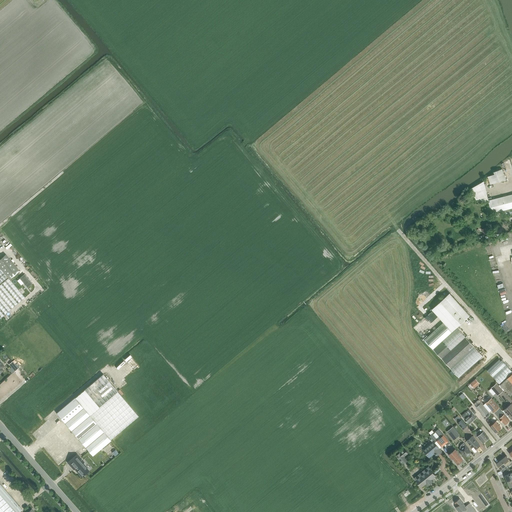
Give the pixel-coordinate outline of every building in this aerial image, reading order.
[(494,172),(495,174),(488,177),(491,184),(506,179),(502,169),(494,172)] [(479,203),(482,202),(489,201),(484,181),(470,189),(477,201),(479,203)] [(511,195),(489,201),(492,213),(511,208),(511,195)] [(491,236),(487,227),(482,229),(485,235),(481,237),(482,240),(491,236)] [(0,317),(0,318),(25,298),(10,280),(20,271),(6,255),(0,259),(0,317)] [(24,283),(27,287),(32,283),(24,274),(20,278),(24,283)] [(425,340),(441,359),(459,379),(483,357),(457,328),(470,316),(450,294),(432,310),(444,323),(425,340)] [(116,372),(125,364),(120,359),(111,367),(116,372)] [(501,361),(489,373),(500,384),(500,385),(511,373),(511,370),(502,360),(501,361)] [(19,368),(13,361),(9,365),(15,371),(19,368)] [(511,373),(500,385),(505,389),(511,396),(511,394),(511,373)] [(85,390),(76,398),(111,440),(139,417),(118,392),(103,374),(85,390)] [(497,383),(491,388),(496,393),(498,396),(503,391),(499,385),(497,383)] [(93,456),(100,450),(102,448),(111,440),(76,398),(75,397),(57,413),(93,456)] [(492,398),(485,403),(491,410),(493,413),(494,412),(499,418),(499,419),(502,422),(503,422),(505,425),(507,423),(507,424),(509,422),(510,421),(501,410),(502,410),(492,398)] [(481,403),(476,407),(484,417),(489,412),(483,405),(481,403)] [(485,403),(483,405),(489,412),(491,410),(485,403)] [(511,405),(511,404),(503,411),(508,416),(509,415),(511,419),(511,418),(511,405)] [(469,416),(464,419),(467,423),(468,422),(472,419),(473,421),(476,418),(472,413),(469,416)] [(457,423),(463,430),(467,426),(461,419),(461,420),(457,423)] [(488,425),(495,433),(501,429),(496,423),(494,425),(491,422),(488,425)] [(451,431),(448,433),(451,437),(454,434),(457,438),(460,436),(453,427),(450,429),(451,431)] [(479,432),(476,434),(477,436),(483,443),(489,438),(483,431),(482,429),(480,429),(478,431),(479,432)] [(438,430),(430,437),(435,443),(437,442),(442,448),(448,442),(438,430)] [(472,436),(466,441),(472,448),(473,447),(476,450),(480,445),(472,436)] [(429,458),(435,454),(437,457),(442,452),(434,442),(423,450),(429,458)] [(110,443),(103,449),(101,451),(94,457),(102,467),(119,453),(110,443)] [(460,448),(459,449),(463,454),(464,453),(467,456),(468,456),(469,456),(470,456),(470,455),(470,454),(471,453),(468,450),(469,449),(465,444),(464,443),(462,444),(461,445),(461,446),(460,447),(460,448)] [(397,455),(403,463),(407,460),(404,456),(408,453),(405,449),(397,455)] [(453,451),(449,455),(453,459),(458,464),(459,464),(460,464),(462,462),(463,462),(462,461),(463,460),(458,454),(459,454),(456,451),(455,449),(453,451)] [(68,462),(72,467),(73,466),(82,477),(89,471),(83,464),(85,462),(77,454),(68,462)] [(508,467),(511,464),(511,461),(506,456),(501,460),(508,467)] [(501,460),(497,463),(501,469),(500,470),(502,472),(508,467),(501,460)] [(431,480),(436,476),(430,469),(416,480),(422,487),(427,484),(428,486),(433,482),(431,480)] [(0,511),(18,511),(19,511),(15,508),(18,505),(0,484),(0,511)] [(467,507),(461,500),(455,504),(458,507),(456,509),(458,511),(476,511),(471,504),(467,507)]
